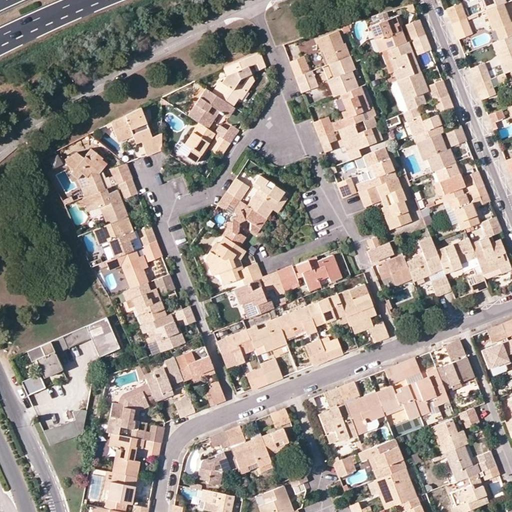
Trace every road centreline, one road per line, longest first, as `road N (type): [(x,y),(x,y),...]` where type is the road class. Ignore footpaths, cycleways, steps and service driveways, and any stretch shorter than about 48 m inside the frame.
road 1 (residential): [(0,145),(104,74),(253,2)]
road 2 (residential): [(427,0),(511,217)]
road 3 (residential): [(163,211),(236,410)]
road 4 (residential): [(253,129),(307,144),(350,229)]
road 5 (residential): [(460,324),(511,458)]
road 6 (residential): [(253,2),(285,83),(253,129)]
road 7 (tertiary): [(0,383),(56,511)]
road 8 (residential): [(160,511),(180,438),(236,410)]
road 9 (residential): [(253,129),(209,195),(163,211)]
road 10 (residential): [(350,229),(398,347)]
road 11 (residential): [(291,390),(321,469),(322,511)]
